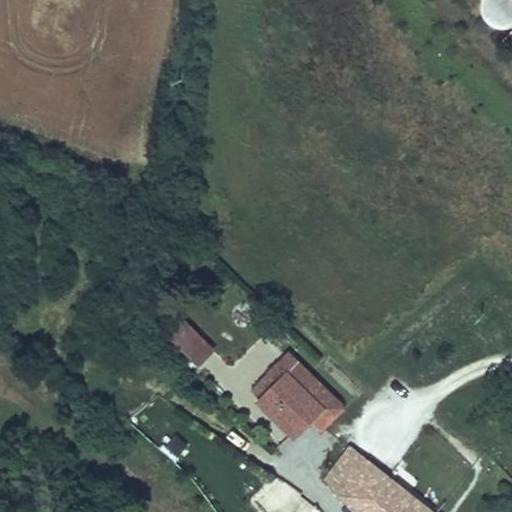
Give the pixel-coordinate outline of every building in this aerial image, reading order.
[(511,31),(503,41),(511,49),(511,31)] [(214,355),(184,322),(170,335),(200,368),(214,355)] [(346,409),(290,354),(245,400),(253,408),(257,404),(297,442),(315,424),(323,432),(346,409)] [(327,481),(354,511),(382,473),(351,452),(327,481)] [(354,511),(439,511),(382,473),(354,511)] [(316,511),(312,501),(286,511),(316,511)]
